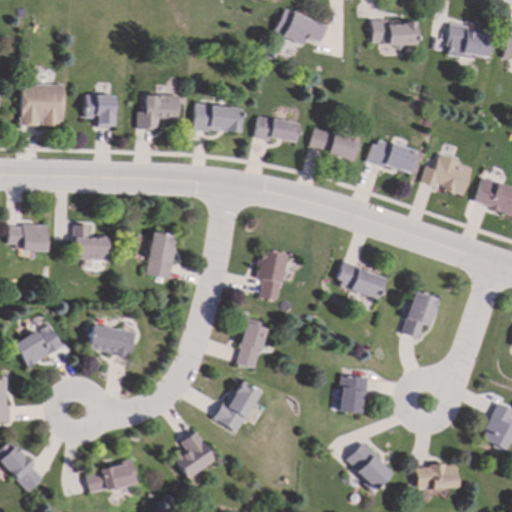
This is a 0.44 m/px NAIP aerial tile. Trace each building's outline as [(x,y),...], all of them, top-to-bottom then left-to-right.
[(323,28),(281,9),(271,32),(298,44),(302,37),(316,43),(323,28)] [(368,21),(368,46),(412,46),(412,24),(383,24),(383,21),(368,21)] [(443,56),(469,60),(470,55),(485,58),(488,36),(465,32),(465,27),(448,25),(443,56)] [(511,38),(504,37),(501,59),(511,60),(511,38)] [(60,86),(19,85),(18,126),(38,126),(59,126),(60,86)] [(111,97),(83,96),(82,119),(94,119),(94,129),(110,129),(111,97)] [(175,96),(142,96),(141,112),(134,112),(134,130),(155,130),(155,119),(174,120),(175,96)] [(238,110),(192,105),(189,129),(235,134),(238,110)] [(295,124),(255,117),(252,137),(291,144),(295,124)] [(356,140),(310,129),(305,150),(351,161),(356,140)] [(409,175),(416,153),(372,139),(365,161),(409,175)] [(418,184),(434,188),(433,188),(462,195),(469,165),(436,157),(433,170),(422,167),(418,184)] [(511,188),(479,179),(473,205),(511,216),(511,188)] [(5,245),(13,246),(13,251),(43,252),(44,227),(5,226),(5,245)] [(86,226),(71,226),(70,260),(104,261),(105,239),(86,239),(86,226)] [(167,279),(173,247),(169,247),(171,237),(150,233),(142,275),(167,279)] [(283,254),(259,251),(254,279),(260,280),(257,298),(276,301),(283,254)] [(382,278),(340,264),(333,285),(375,299),(382,278)] [(399,335),(416,339),(419,325),(428,327),(435,299),(410,292),(399,335)] [(265,325),(245,319),(232,364),(252,370),(265,325)] [(23,367),(59,350),(48,326),(12,343),(23,367)] [(132,333),(90,326),(86,350),(127,358),(132,333)] [(337,413),(358,413),(358,403),(364,403),(365,378),(339,377),(337,413)] [(257,394),(235,381),(212,421),(233,433),(257,394)] [(477,441),(501,451),(510,428),(505,426),(511,411),(492,404),(477,441)] [(181,479),(210,464),(194,433),(177,442),(181,451),(170,456),(181,479)] [(0,448),(0,462),(22,493),(39,481),(10,441),(0,448)] [(361,485),(368,493),(389,474),(360,444),(343,460),(364,483),(361,485)] [(133,484),(128,463),(81,473),(86,494),(133,484)] [(453,488),(452,465),(412,467),(413,490),(453,488)]
